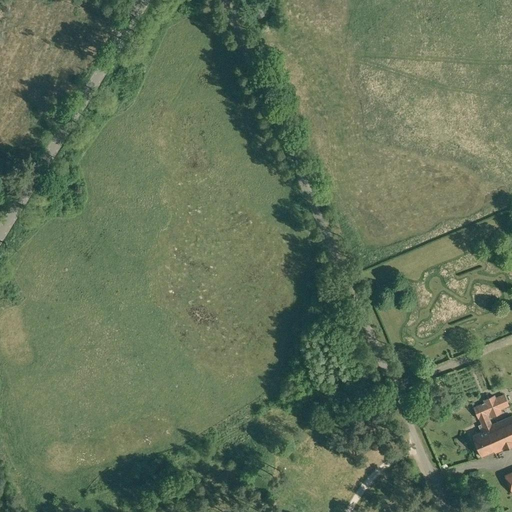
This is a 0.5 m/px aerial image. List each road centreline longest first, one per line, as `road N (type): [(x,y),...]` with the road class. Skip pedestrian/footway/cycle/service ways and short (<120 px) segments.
road 1 (unclassified): [(445,508),(225,0)]
road 2 (tertiary): [(0,236),(140,0)]
